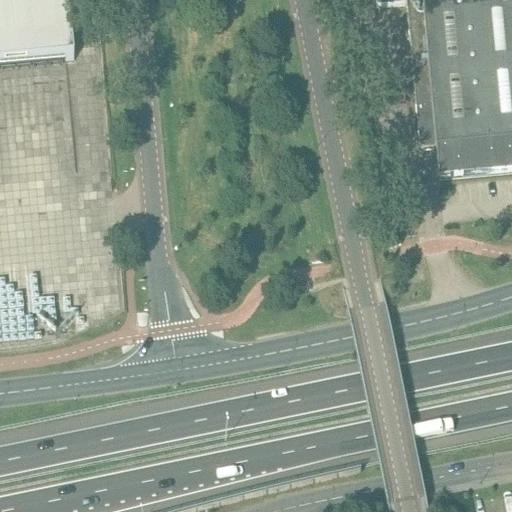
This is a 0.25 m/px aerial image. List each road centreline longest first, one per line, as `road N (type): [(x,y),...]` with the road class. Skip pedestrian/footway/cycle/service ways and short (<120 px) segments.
road 1 (tertiary): [(406,511),(299,0)]
road 2 (motorway): [(0,511),(511,407)]
road 3 (motorway): [(511,357),(0,461)]
road 4 (tertiary): [(135,0),(177,371)]
road 5 (secondary): [(177,371),(423,321),(511,294)]
road 6 (secondary): [(274,511),(511,463)]
road 7 (secondary): [(0,394),(177,371)]
road 8 (unknown): [(153,205),(0,223)]
